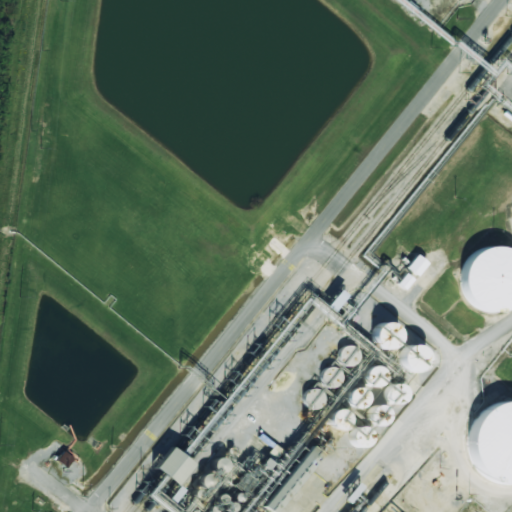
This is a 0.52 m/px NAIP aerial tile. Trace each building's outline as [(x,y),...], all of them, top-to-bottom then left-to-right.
[(459,264),(455,272),(454,280),(456,289),(459,297),(465,303),(472,308),(480,311),(488,311),(497,309),(504,305),(511,299),(511,297),(511,262),(510,260),(504,254),(496,250),(488,248),(479,249),(471,252),(464,257),(459,264)] [(415,276),(426,263),(415,254),(404,267),(415,276)] [(396,347),(395,323),(372,324),(372,348),(396,347)] [(423,371),(422,345),(399,346),(400,372),(423,371)] [(356,347),(336,346),(335,363),(323,362),(321,386),(337,387),(339,365),(355,366),(356,347)] [(315,384),(300,395),(310,410),(326,399),(315,384)] [(472,474),(465,463),(462,450),(463,437),(468,425),(477,415),(488,409),(501,407),(511,408),(511,484),(508,486),(495,486),(483,482),(472,474)] [(346,428),(344,409),(328,411),(330,430),(346,428)] [(273,511),(317,453),(304,444),(254,511),(273,511)] [(151,468),(174,485),(191,464),(168,446),(151,468)] [(71,458),(62,451),(54,460),(64,467),(71,458)] [(199,487),(212,486),(211,473),(226,471),(224,457),(210,459),(211,471),(197,473),(199,487)] [(255,478),(244,470),(233,485),(244,493),(255,478)]
